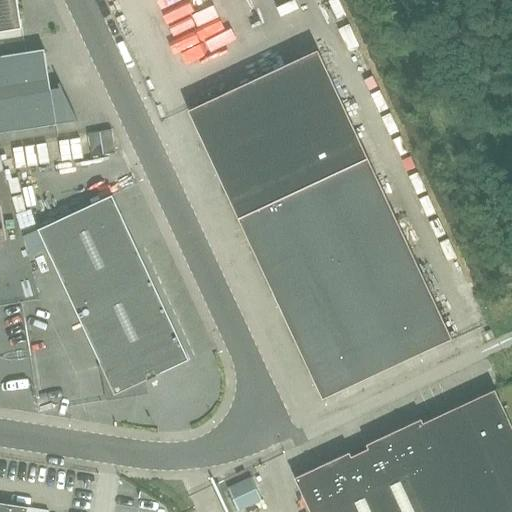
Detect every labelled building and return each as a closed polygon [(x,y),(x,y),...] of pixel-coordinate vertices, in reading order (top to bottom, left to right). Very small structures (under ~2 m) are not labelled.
[(0,0),(0,32),(23,29),(17,0),(0,0)] [(199,58),(237,45),(221,0),(206,0),(209,8),(193,14),(197,27),(189,30),(199,58)] [(4,56),(0,56),(0,133),(16,131),(17,131),(57,124),(77,121),(77,122),(79,121),(60,83),(59,84),(61,87),(51,89),(45,49),(4,56)] [(452,339),(369,158),(318,50),(189,111),(323,399),(452,339)] [(39,190),(45,201),(61,193),(55,182),(39,190)] [(113,196),(39,230),(102,366),(98,368),(99,369),(103,367),(107,375),(110,396),(143,390),(141,382),(189,360),(113,196)] [(19,271),(31,270),(29,254),(17,255),(19,271)] [(263,320),(283,343),(293,335),(274,311),(263,320)] [(511,511),(511,425),(495,390),(424,423),(422,419),(295,478),(310,511),(511,511)] [(228,488),(239,511),(262,501),(250,477),(228,488)] [(0,511),(27,511),(28,507),(0,502),(0,511)]
